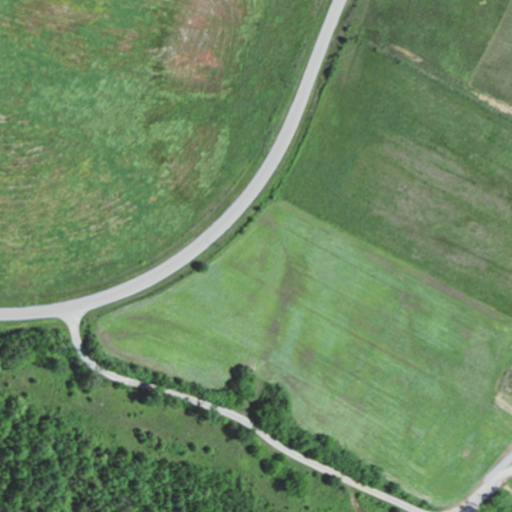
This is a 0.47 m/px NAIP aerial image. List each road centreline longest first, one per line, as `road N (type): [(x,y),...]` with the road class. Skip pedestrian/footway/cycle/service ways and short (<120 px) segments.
road 1 (residential): [(511,461),(465,505),(430,507),(236,412),(81,349),(78,306)]
road 2 (secondary): [(0,315),(114,296),(210,239),(282,149),(342,0)]
